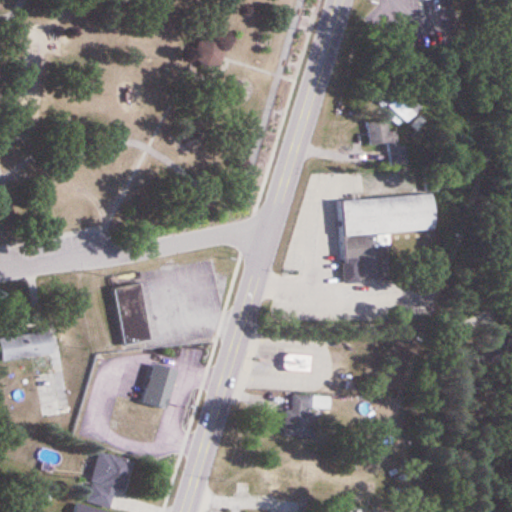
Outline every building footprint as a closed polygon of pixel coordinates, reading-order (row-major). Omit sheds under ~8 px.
[(222,39),(197,39),(197,67),(222,67),(222,39)] [(378,98),(405,124),(423,106),(397,80),(378,98)] [(368,146),(387,144),(389,162),(403,160),(402,148),(393,149),(389,119),(366,122),(368,146)] [(340,199),(342,264),(357,263),(357,280),(389,279),(388,234),(434,232),(433,196),(340,199)] [(143,306),(118,310),(124,344),(148,340),(143,306)] [(12,335),(14,360),(53,356),(51,332),(12,335)] [(310,354),(282,355),(283,373),(310,372),(310,354)] [(175,369),(150,363),(140,403),(165,409),(175,369)] [(328,411),(329,397),(291,395),(290,410),(284,410),(283,438),(313,440),(314,410),(328,411)] [(86,503),(109,509),(114,489),(124,491),(132,460),(98,452),(86,503)] [(304,498),(305,460),(278,459),(276,497),(304,498)]
